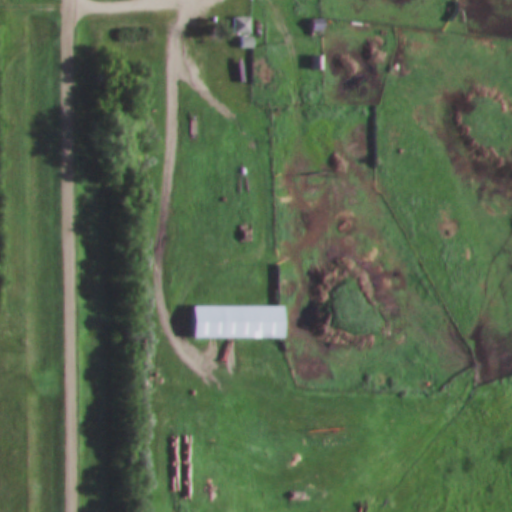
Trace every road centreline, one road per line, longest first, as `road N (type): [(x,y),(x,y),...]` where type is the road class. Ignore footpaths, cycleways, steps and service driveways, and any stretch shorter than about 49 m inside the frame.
road 1 (track): [(374,433),(311,436),(259,420),(197,369),(168,320),(161,259),(182,43),(196,0)]
road 2 (residential): [(71,511),(67,0)]
